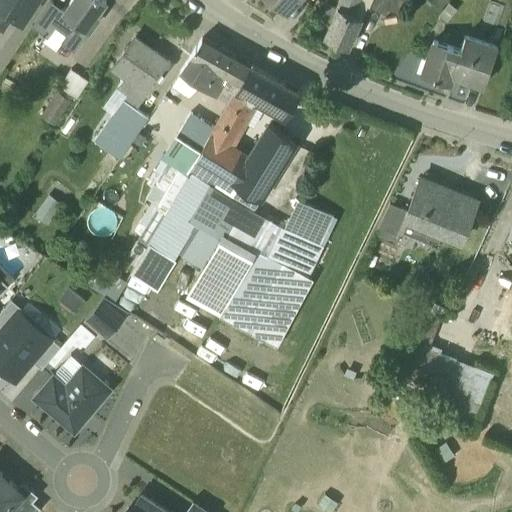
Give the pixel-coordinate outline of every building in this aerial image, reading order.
[(0,0),(0,3),(0,20),(3,22),(11,10),(22,18),(33,0),(0,0)] [(48,0),(32,25),(46,36),(55,26),(55,25),(66,11),(64,10),(63,11),(48,0)] [(71,0),(64,10),(66,11),(89,29),(98,16),(95,14),(104,0),(71,0)] [(340,0),(325,36),(348,47),(362,17),(353,13),(359,0),(340,0)] [(392,0),(371,0),(369,6),(385,13),(392,0)] [(446,0),(428,0),(439,9),(446,0)] [(89,29),(66,11),(55,25),(67,34),(62,41),(73,50),(89,29)] [(465,35),(460,49),(434,40),(422,71),(450,82),(453,74),(483,85),(497,47),(465,35)] [(135,36),(113,67),(125,75),(117,86),(127,92),(123,98),(136,108),(137,107),(159,75),(161,77),(164,72),(162,71),(169,61),(135,36)] [(250,64),(202,38),(191,53),(193,54),(181,71),(201,84),(213,66),(240,81),(250,64)] [(300,92),(252,64),(215,127),(210,134),(228,145),(253,103),(261,108),(265,101),(287,114),(300,92)] [(88,80),(71,68),(59,85),(77,97),(88,80)] [(40,114),(57,123),(72,97),(55,88),(40,114)] [(189,102),(177,93),(173,99),(185,108),(189,102)] [(136,108),(123,98),(94,138),(120,156),(149,115),(137,107),(136,108)] [(210,134),(215,127),(191,113),(162,161),(169,165),(154,189),(172,199),(189,170),(197,156),(210,134)] [(268,123),(248,157),(249,157),(246,163),(238,159),(232,156),(223,171),(222,172),(243,185),(263,196),(295,139),(268,123)] [(228,145),(210,134),(197,156),(219,169),(223,171),(232,156),(236,149),(228,145)] [(241,152),(236,149),(232,156),(238,159),(241,152)] [(248,157),(241,152),(238,159),(246,163),(249,157),(248,157)] [(219,169),(197,156),(189,170),(191,173),(210,183),(219,169)] [(243,185),(222,172),(223,171),(219,169),(210,183),(219,189),(235,198),(243,185)] [(210,183),(191,173),(184,184),(202,195),(212,201),(219,189),(210,183)] [(478,200),(421,177),(407,210),(404,217),(406,218),(462,240),(478,200)] [(184,184),(150,243),(168,253),(202,195),(184,184)] [(202,195),(168,253),(175,258),(178,253),(185,240),(196,221),(220,235),(253,255),(256,249),(249,246),(262,219),(264,215),(235,198),(219,189),(212,201),(202,195)] [(45,221),(60,199),(49,191),(34,213),(45,221)] [(10,200),(0,194),(0,212),(2,213),(10,200)] [(297,198),(284,225),(320,243),(333,216),(297,198)] [(389,201),(373,234),(396,243),(406,218),(404,217),(407,210),(389,201)] [(92,205),(88,230),(113,235),(117,209),(92,205)] [(320,243),(284,225),(282,224),(280,228),(262,219),(249,246),(256,249),(308,275),(323,245),(320,243)] [(220,235),(196,221),(185,240),(209,254),(220,235)] [(253,255),(220,235),(209,254),(202,267),(195,280),(211,289),(228,298),(253,255)] [(209,254),(185,240),(178,253),(202,267),(209,254)] [(256,249),(253,255),(228,298),(211,289),(205,300),(203,305),(276,347),(313,279),(308,275),(256,249)] [(195,280),(189,291),(205,300),(211,289),(195,280)] [(69,286),(60,299),(76,311),(86,299),(69,286)] [(104,294),(85,317),(107,336),(128,311),(104,294)] [(11,298),(0,310),(0,327),(2,329),(19,309),(21,307),(11,298)] [(33,360),(52,338),(19,309),(0,331),(0,365),(17,380),(33,360)] [(164,338),(156,332),(153,336),(162,342),(164,338)] [(52,338),(33,360),(42,367),(61,345),(52,338)] [(443,357),(430,383),(476,405),(489,380),(443,357)] [(83,363),(73,373),(61,363),(52,373),(34,395),(75,429),(90,411),(88,410),(109,385),(83,363)] [(0,470),(0,511),(4,511),(23,490),(17,485),(0,470)] [(38,493),(22,479),(17,485),(23,490),(33,499),(38,493)] [(23,490),(4,511),(35,511),(41,506),(33,499),(23,490)] [(170,511),(141,492),(131,507),(127,505),(121,511),(170,511)] [(213,511),(193,498),(184,511),(213,511)]
